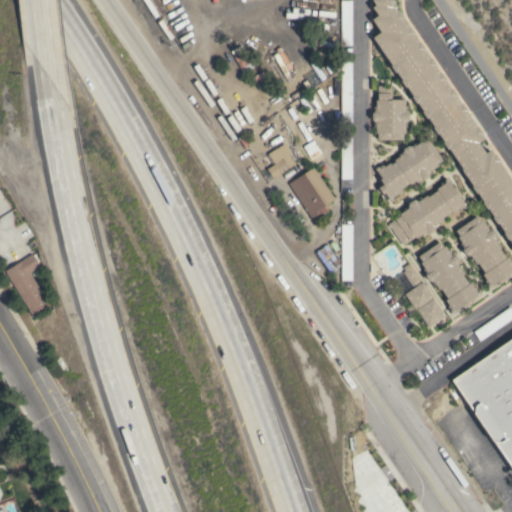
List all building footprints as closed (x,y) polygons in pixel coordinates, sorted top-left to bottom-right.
[(351,0),(351,45),(340,45),(340,0),(351,0)] [(493,154),(494,153),(499,160),(497,161),(511,181),(511,180),(511,245),(507,239),(506,239),(501,233),(503,232),(496,223),(495,224),(491,217),(492,216),(486,208),(485,209),(480,202),(481,201),(475,192),(474,193),(470,186),(471,186),(460,169),(461,169),(447,148),(446,149),(441,142),(442,141),(437,133),(436,134),(431,127),(432,127),(426,117),(425,118),(420,111),(421,110),(416,103),(415,103),(410,97),(411,96),(405,87),(404,88),(399,80),(400,79),(395,71),(393,72),(389,65),(390,65),(371,37),(379,32),(370,19),(376,15),(371,7),(374,4),(370,0),(393,0),(394,1),(393,2),(396,6),(394,7),(397,11),(398,10),(402,17),(401,18),(407,27),(408,26),(413,33),(412,34),(418,42),(419,41),(423,48),(422,49),(428,58),(429,57),(434,64),(433,65),(439,73),(440,72),(444,79),(443,80),(449,89),(451,88),(455,94),(454,95),(460,104),(461,103),(465,110),(464,110),(475,127),(477,126),(481,132),(480,134),(483,138),(477,142),(484,153),(490,150),(493,154)] [(351,125),(340,125),(340,57),(351,57),(351,125)] [(376,139),(376,133),(374,133),(374,121),(372,121),(372,120),(370,120),(370,112),(374,112),(374,99),(376,99),(376,86),(390,86),(390,99),(404,99),(404,113),(408,113),(408,120),(406,120),(406,121),(404,121),(404,133),(402,133),(402,139),(376,139)] [(351,179),(340,179),(340,134),(351,134),(351,179)] [(441,160),(436,164),(437,165),(431,169),(432,171),(427,174),(428,176),(422,180),(421,178),(416,182),(415,180),(409,184),(408,182),(399,189),(400,191),(391,197),(392,200),(390,201),(384,192),(381,194),(379,191),(377,193),(375,189),(377,187),(376,186),(381,182),(379,179),(380,178),(374,168),(377,166),(378,168),(382,165),(383,166),(389,162),(390,164),(394,161),(393,159),(402,153),(401,151),(402,151),(401,149),(407,145),(408,146),(410,145),(411,147),(420,141),(421,143),(427,139),(441,160)] [(272,177),(266,169),(273,164),(267,154),(283,143),(290,153),(288,154),(293,163),(272,177)] [(333,198),(323,205),(327,211),(312,221),(287,183),(312,167),(333,198)] [(387,224),(399,215),(399,214),(408,207),(406,205),(408,204),(407,203),(413,199),(414,200),(415,199),(416,201),(425,195),(427,196),(436,189),(436,188),(444,182),(443,180),(446,178),(452,187),(454,185),(461,196),(459,197),(465,206),(462,208),(458,210),(457,209),(452,213),(450,211),(441,218),(442,219),(437,223),(438,224),(432,228),(433,230),(428,234),(426,232),(421,236),(420,235),(415,238),(414,236),(402,245),(387,224)] [(476,216),(479,221),(481,220),(485,225),(486,224),(489,230),(491,229),(495,234),(494,235),(495,237),(493,238),(499,247),(498,248),(504,258),(506,257),(511,264),(511,270),(508,273),(509,276),(505,278),(507,281),(504,283),(502,281),(498,284),(497,281),(487,288),(486,285),(488,284),(481,274),(483,273),(476,263),(475,264),(469,255),(467,256),(466,255),(465,255),(461,250),(464,248),(456,237),(458,236),(454,230),(476,216)] [(351,280),(340,280),(340,224),(351,224),(351,280)] [(438,241),(442,246),(444,246),(447,251),(449,250),(453,256),(454,255),(458,260),(457,261),(458,262),(456,264),(462,273),(460,274),(467,284),(469,282),(476,291),(478,290),(480,293),(471,299),(472,301),(468,304),(470,306),(466,308),(465,307),(461,309),(459,307),(450,313),(448,310),(450,309),(444,300),(446,298),(439,289),(437,290),(431,280),(429,282),(428,280),(428,281),(424,275),(427,273),(419,262),(420,262),(417,256),(438,241)] [(4,271),(31,253),(39,266),(28,273),(48,303),(31,314),(4,271)] [(446,320),(437,326),(435,322),(427,328),(416,311),(410,315),(404,308),(410,304),(403,294),(412,288),(402,272),(404,270),(401,267),(408,262),(446,320)] [(511,317),(479,340),(472,331),(509,306),(511,310),(511,317)] [(511,470),(465,401),(464,402),(460,396),(461,396),(450,379),(511,336),(511,470)]
